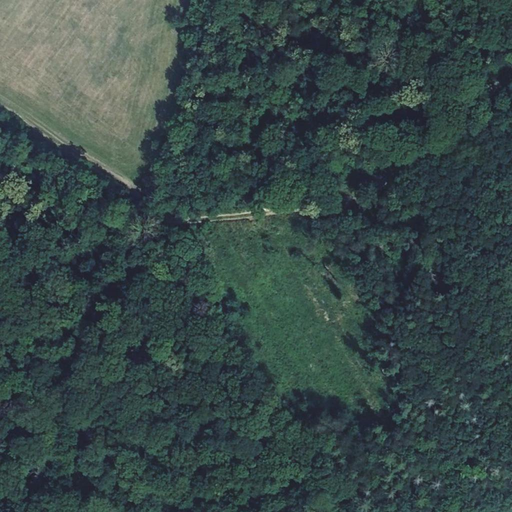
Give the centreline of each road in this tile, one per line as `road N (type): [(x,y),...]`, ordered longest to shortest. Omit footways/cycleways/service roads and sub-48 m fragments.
road 1 (track): [(511,79),(378,201),(214,227),(0,103)]
road 2 (track): [(0,221),(138,256),(265,431),(312,511)]
